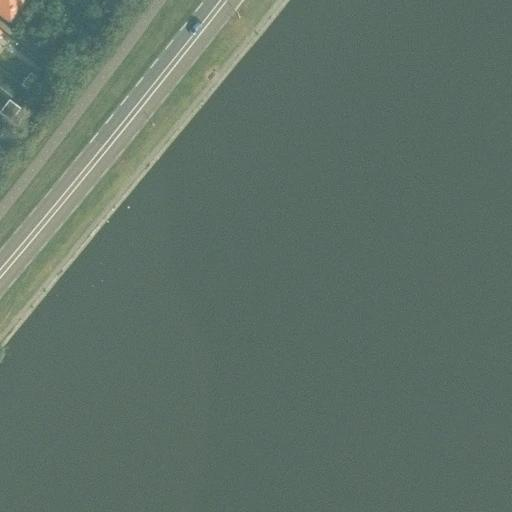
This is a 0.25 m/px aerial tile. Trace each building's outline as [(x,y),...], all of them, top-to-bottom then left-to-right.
[(26,1),(25,0),(0,0),(0,13),(10,22),(26,1)] [(71,26),(82,34),(89,23),(79,16),(71,26)] [(28,91),(37,80),(31,75),(22,86),(28,91)] [(4,108),(16,117),(21,110),(9,102),(4,108)] [(0,115),(11,123),(16,117),(4,108),(0,113),(0,115)]
